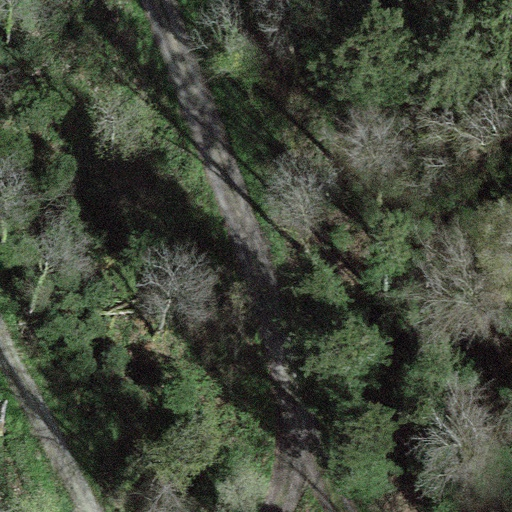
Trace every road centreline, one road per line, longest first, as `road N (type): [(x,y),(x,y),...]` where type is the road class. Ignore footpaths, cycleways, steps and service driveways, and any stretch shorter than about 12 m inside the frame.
road 1 (track): [(154,0),(303,416)]
road 2 (track): [(0,344),(87,511)]
